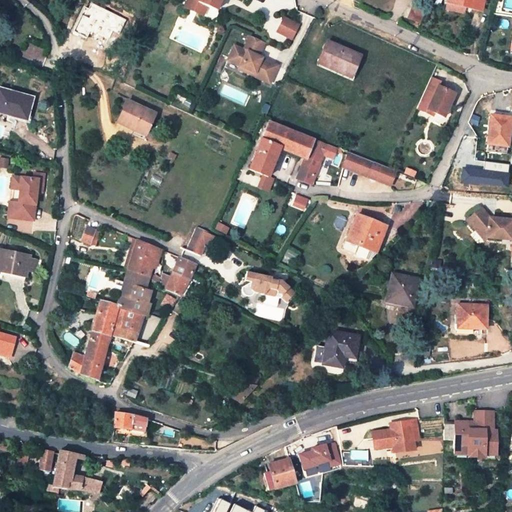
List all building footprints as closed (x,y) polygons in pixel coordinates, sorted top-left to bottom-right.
[(198,0),(197,2),(215,11),(219,0),(198,0)] [(482,0),(446,0),(446,2),(448,2),(466,7),(480,10),(482,0)] [(465,11),(466,7),(448,2),(447,7),(465,11)] [(284,17),(277,33),(293,41),(301,25),(284,17)] [(273,84),(281,64),(261,56),(267,43),(249,35),(243,48),(234,45),(226,64),(273,84)] [(361,56),(327,41),(317,63),(333,70),(334,67),(352,75),(361,56)] [(355,76),(352,75),(334,67),(333,70),(317,63),(316,66),(352,82),(355,76)] [(428,79),(417,102),(426,107),(424,111),(431,114),(441,119),(452,95),(436,88),(438,83),(428,79)] [(32,98),(0,89),(0,113),(7,115),(9,116),(11,112),(27,117),(32,98)] [(127,100),(117,123),(126,127),(128,122),(134,125),(133,127),(146,133),(155,113),(127,100)] [(426,107),(417,102),(414,110),(430,117),(431,114),(424,111),(426,107)] [(30,118),(27,117),(11,112),(9,116),(7,115),(7,118),(28,124),(30,118)] [(511,118),(491,116),(487,144),(507,147),(511,118)] [(128,122),(126,127),(145,136),(146,133),(133,127),(134,125),(128,122)] [(305,159),(297,178),(305,182),(310,184),(326,145),(268,123),(248,170),(267,178),(279,148),(305,159)] [(507,147),(487,144),(486,151),(506,154),(507,147)] [(395,171),(348,153),(342,168),(389,187),(395,171)] [(33,180),(16,178),(14,190),(19,191),(19,197),(23,197),(22,204),(18,203),(16,220),(33,222),(36,198),(34,195),(34,192),(42,193),(44,176),(34,175),(33,180)] [(18,203),(9,202),(7,219),(16,220),(18,203)] [(481,208),(466,220),(475,231),(486,232),(486,238),(511,241),(511,223),(511,218),(494,216),(494,221),(488,221),(488,219),(481,208)] [(383,226),(356,215),(342,249),(366,258),(372,253),(383,226)] [(383,226),(372,253),(376,254),(386,227),(383,226)] [(95,231),(86,227),(80,241),(90,245),(95,231)] [(210,234),(196,228),(185,250),(200,256),(210,234)] [(486,232),(475,231),(482,241),(486,238),(486,232)] [(126,274),(148,279),(150,274),(156,254),(157,249),(137,240),(126,274)] [(29,256),(0,250),(0,271),(25,277),(29,256)] [(180,258),(179,258),(172,274),(189,281),(191,276),(196,265),(180,258)] [(272,277),(254,273),(252,282),(242,287),(241,290),(242,292),(244,294),(246,295),(249,295),(252,294),(253,293),(254,291),(264,293),(269,288),(276,290),(282,295),(281,296),(287,302),(296,293),(282,280),(278,280),(277,281),(271,279),(272,277)] [(392,273),(386,299),(401,302),(400,305),(412,307),(418,279),(392,273)] [(145,307),(150,291),(145,289),(148,279),(126,274),(117,303),(116,306),(124,308),(119,328),(136,333),(142,316),(145,307)] [(187,284),(189,281),(172,274),(171,278),(165,291),(178,298),(181,294),(187,284)] [(171,278),(165,275),(160,287),(165,291),(171,278)] [(181,294),(184,295),(190,286),(187,284),(181,294)] [(401,302),(386,299),(384,305),(399,309),(400,305),(401,302)] [(97,380),(109,336),(133,343),(136,333),(119,328),(124,308),(116,306),(117,303),(115,302),(114,305),(100,301),(85,355),(80,356),(73,353),(68,368),(83,377),(96,380),(97,380)] [(486,306),(458,305),(457,328),(485,329),(486,306)] [(284,319),(275,316),(271,325),(279,329),(284,319)] [(324,348),(316,346),(313,363),(342,368),(343,360),(344,357),(347,357),(348,352),(355,354),(358,336),(327,331),(324,348)] [(0,354),(9,357),(14,338),(0,334),(0,354)] [(154,337),(146,334),(142,346),(147,347),(154,337)] [(354,361),(355,354),(348,352),(347,357),(344,357),(343,360),(354,361)] [(239,380),(228,396),(240,403),(257,386),(256,386),(248,383),(245,382),(240,381),(239,380)] [(137,391),(125,386),(122,393),(134,398),(137,391)] [(129,432),(142,434),(146,420),(132,415),(114,413),(113,428),(129,431),(129,432)] [(416,420),(389,424),(390,429),(371,432),(373,448),(392,445),(392,443),(412,440),(419,439),(416,420)] [(468,449),(469,421),(453,421),(453,424),(443,424),(443,440),(452,441),(452,448),(468,449)] [(493,425),(479,425),(478,434),(478,442),(485,442),(486,434),(493,434),(493,425)] [(145,434),(142,434),(129,432),(129,431),(113,428),(112,433),(144,437),(145,434)] [(321,451),(315,440),(307,444),(313,455),(321,451)] [(393,451),(413,449),(413,442),(412,440),(392,443),(392,445),(393,451)] [(21,449),(17,465),(22,466),(21,469),(24,470),(27,459),(30,451),(21,449)] [(53,453),(42,450),(39,469),(49,471),(53,453)] [(264,473),(268,490),(295,483),(291,468),(287,450),(276,453),(278,461),(267,464),(269,472),(264,473)] [(69,479),(67,478),(72,458),(73,454),(59,451),(51,486),(47,485),(46,490),(56,492),(57,488),(98,492),(101,481),(82,477),(70,475),(69,479)] [(137,495),(122,487),(117,495),(133,503),(137,495)] [(451,494),(452,488),(444,487),(443,496),(447,497),(447,494),(451,494)] [(223,511),(224,510),(209,500),(201,511),(223,511)]
